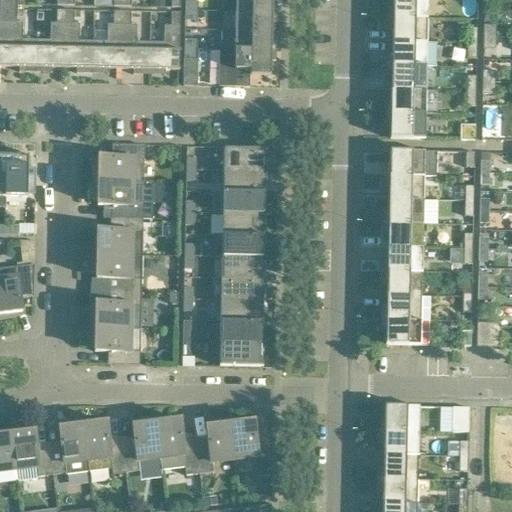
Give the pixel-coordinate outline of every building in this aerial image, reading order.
[(0,0),(0,7),(8,8),(8,0),(0,0)] [(8,0),(8,8),(17,8),(16,0),(8,0)] [(122,8),(122,0),(113,0),(113,8),(122,8)] [(122,0),(122,8),(131,8),(130,0),(122,0)] [(180,9),(179,0),(171,0),(171,9),(180,9)] [(277,14),(277,3),(272,3),(271,0),(235,0),(235,13),(277,14)] [(427,20),(427,0),(392,0),(392,7),(387,6),(387,19),(427,20)] [(200,12),(200,3),(185,2),(185,12),(200,12)] [(35,74),(36,41),(22,41),(22,24),(16,24),(17,8),(8,8),(7,68),(19,68),(19,74),(35,74)] [(64,69),(65,12),(57,11),(56,24),(50,24),(50,41),(36,41),(35,74),(52,74),(52,69),(64,69)] [(93,75),(93,42),(79,42),(80,25),(74,25),(74,12),(65,12),(64,69),(76,69),(76,75),(93,75)] [(199,22),(200,12),(185,12),(184,21),(199,22)] [(121,70),(122,13),(113,13),(113,25),(107,25),(107,42),(93,42),(93,75),(108,75),(109,70),(121,70)] [(150,76),(150,43),(136,43),(136,26),(130,26),(131,13),(122,13),(121,70),(133,71),(133,76),(150,76)] [(277,24),(277,14),(235,13),(235,32),(271,33),(271,24),(277,24)] [(178,72),(180,14),(171,14),(171,27),(164,26),(164,44),(150,43),(150,76),(165,77),(165,71),(178,72)] [(427,44),(427,20),(387,19),(386,31),(392,31),(392,43),(427,44)] [(495,38),(496,26),(483,26),(483,38),(495,38)] [(477,45),(477,30),(468,30),(468,45),(477,45)] [(276,42),(271,42),(271,33),(235,32),(222,32),(221,50),(235,50),(235,51),(276,52),(276,42)] [(495,50),(495,38),(483,38),(483,50),(495,50)] [(199,51),(199,41),(184,41),(184,50),(199,51)] [(436,44),(427,44),(392,43),(392,55),(386,55),(386,67),(426,68),(436,68),(436,44)] [(476,60),(477,45),(468,45),(468,60),(476,60)] [(198,60),(199,51),(184,50),(184,60),(198,60)] [(221,50),(220,88),(234,88),(249,89),(249,72),(250,72),(250,77),(270,78),(270,72),(270,62),(276,62),(276,52),(235,51),(235,50),(221,50)] [(426,92),(426,68),(386,67),(385,79),(391,79),(391,91),(426,92)] [(494,84),(495,72),(482,72),(482,84),(494,84)] [(183,77),(183,87),(198,88),(198,77),(183,77)] [(476,93),(476,78),(467,77),(467,93),(476,93)] [(494,95),(494,84),(482,84),(482,95),(494,95)] [(425,116),(426,92),(391,91),(390,103),(385,103),(385,115),(425,116)] [(475,108),(476,93),(467,93),(467,108),(475,108)] [(501,123),(502,112),(488,110),(487,122),(501,123)] [(425,141),(425,116),(385,115),(384,127),(390,127),(390,140),(425,141)] [(460,126),(460,142),(466,142),(475,142),(475,126),(466,126),(460,126)] [(118,159),(92,159),(94,183),(133,184),(143,184),(144,161),(144,147),(118,146),(118,159)] [(266,173),(266,158),(264,158),(264,152),(267,152),(267,151),(223,150),(223,172),(266,173)] [(436,177),(437,153),(389,152),(389,165),(384,165),(383,177),(424,178),(424,177),(436,177)] [(474,167),(474,154),(466,154),(465,167),(474,167)] [(27,199),(28,155),(27,155),(27,159),(21,158),(21,156),(6,156),(5,198),(27,199)] [(195,171),(195,160),(186,159),(186,171),(195,171)] [(489,174),(489,162),(480,162),(480,174),(489,174)] [(195,184),(195,171),(186,171),(185,183),(195,184)] [(266,188),(266,173),(223,172),(223,194),(263,195),(264,188),(266,188)] [(489,187),(489,174),(480,174),(480,187),(489,187)] [(423,202),(424,178),(383,177),(383,189),(389,189),(388,201),(423,202)] [(133,206),(133,184),(94,183),(95,201),(98,201),(97,207),(117,207),(116,220),(143,220),(143,207),(133,206)] [(473,203),(474,188),(465,188),(464,203),(473,203)] [(213,193),(212,215),(222,215),(265,216),(265,202),(263,201),(263,195),(223,194),(213,193)] [(423,226),(423,202),(388,201),(388,213),(383,213),(382,225),(423,226)] [(488,213),(488,201),(479,201),(479,213),(488,213)] [(194,215),(194,203),(185,203),(185,214),(194,215)] [(473,218),(473,203),(464,203),(464,218),(473,218)] [(488,225),(488,213),(479,213),(479,225),(488,225)] [(194,227),(194,215),(185,214),(184,227),(194,227)] [(265,231),(265,216),(222,215),(222,237),(262,238),(262,231),(265,231)] [(142,257),(142,234),(143,220),(116,220),(116,232),(91,232),(92,256),(142,257)] [(422,250),(423,226),(382,225),(382,237),(388,237),(387,249),(422,250)] [(18,236),(19,227),(5,226),(4,235),(18,236)] [(472,251),(473,236),(464,236),(463,251),(472,251)] [(264,259),(264,245),(262,245),(262,238),(222,237),(221,258),(264,259)] [(487,251),(487,240),(479,240),(478,251),(487,251)] [(193,258),(193,246),(184,246),(184,258),(193,258)] [(422,274),(422,250),(387,249),(387,261),(382,261),(381,273),(422,274)] [(472,266),(472,251),(463,251),(463,266),(472,266)] [(487,264),(487,251),(478,251),(478,263),(487,264)] [(141,293),(142,257),(92,256),(93,274),(96,274),(96,280),(115,280),(115,293),(141,293)] [(193,270),(193,258),(184,258),(184,270),(193,270)] [(264,274),(264,259),(221,258),(221,280),(261,281),(262,274),(264,274)] [(0,270),(0,320),(16,317),(16,314),(21,313),(19,294),(33,292),(34,266),(15,269),(0,270)] [(421,298),(422,274),(381,273),(381,285),(387,285),(386,297),(421,298)] [(486,290),(487,278),(478,278),(478,290),(486,290)] [(263,303),(263,288),(261,288),(261,281),(221,280),(221,302),(263,303)] [(471,299),(471,284),(463,284),(462,298),(471,299)] [(183,289),(183,301),(192,301),(192,289),(183,289)] [(486,302),(486,290),(478,290),(477,302),(486,302)] [(141,307),(141,293),(115,293),(115,305),(89,305),(90,329),(130,330),(141,330),(141,307)] [(177,306),(177,294),(169,294),(169,302),(172,306),(177,306)] [(430,298),(421,298),(386,297),(386,309),(380,309),(380,321),(430,322),(430,298)] [(471,314),(471,299),(462,298),(462,314),(471,314)] [(192,313),(192,301),(183,301),(183,313),(192,313)] [(263,317),(263,303),(221,302),(220,323),(261,324),(261,317),(263,317)] [(429,347),(430,322),(380,321),(380,333),(386,333),(385,346),(429,347)] [(191,344),(192,323),(183,322),(182,344),(191,344)] [(262,346),(263,331),(260,331),(261,324),(220,323),(220,345),(262,346)] [(488,348),(489,324),(476,324),(476,348),(488,348)] [(500,349),(501,324),(489,324),(488,348),(500,349)] [(130,352),(130,330),(90,329),(92,347),(94,347),(94,353),(114,353),(113,366),(139,367),(140,352),(130,352)] [(470,348),(471,333),(462,333),(462,348),(470,348)] [(191,359),(191,344),(182,344),(182,358),(191,359)] [(262,360),(262,346),(220,345),(219,367),(263,368),(263,367),(260,367),(260,360),(262,360)] [(418,433),(419,408),(384,407),(384,420),(378,420),(378,432),(418,433)] [(468,434),(469,410),(453,409),(453,434),(468,434)] [(199,476),(196,450),(184,451),(180,421),(174,422),(174,419),(155,420),(162,470),(162,472),(185,469),(186,477),(199,476)] [(162,470),(155,420),(131,421),(134,447),(122,448),(126,474),(162,470)] [(272,477),(272,440),(267,440),(267,434),(255,436),(253,423),(248,424),(248,421),(229,422),(234,461),(253,459),(256,479),(272,477)] [(110,450),(108,437),(107,424),(101,425),(101,422),(82,423),(89,474),(111,471),(112,476),(126,474),(122,448),(110,450)] [(234,461),(229,422),(205,422),(208,448),(196,450),(199,476),(213,474),(212,464),(234,461)] [(61,449),(49,451),(52,477),(66,475),(66,477),(89,474),(82,423),(58,423),(61,449)] [(52,477),(49,451),(37,452),(34,433),(29,434),(28,431),(10,432),(16,481),(52,477)] [(0,483),(16,481),(10,432),(0,432),(0,483)] [(418,457),(418,433),(378,432),(378,445),(383,445),(383,456),(418,457)] [(468,458),(468,443),(460,443),(459,458),(468,458)] [(417,481),(418,457),(383,456),(383,468),(377,468),(377,480),(417,481)] [(468,473),(468,458),(459,458),(459,473),(468,473)] [(417,505),(417,481),(377,480),(377,493),(382,493),(382,504),(417,505)] [(271,499),(269,482),(259,483),(261,500),(271,499)] [(467,506),(467,491),(459,490),(458,506),(467,506)]
